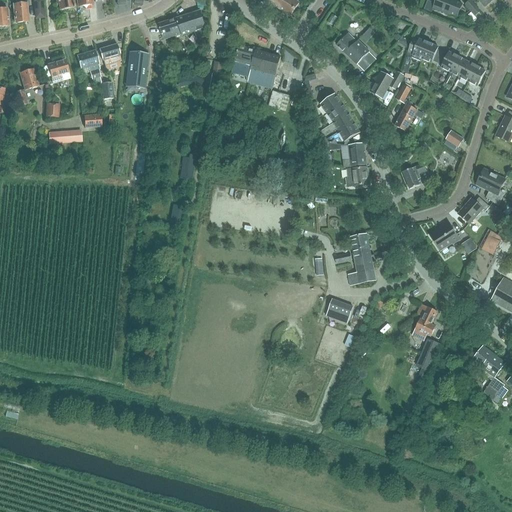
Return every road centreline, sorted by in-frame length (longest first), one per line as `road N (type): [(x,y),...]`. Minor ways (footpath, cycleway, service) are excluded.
road 1 (residential): [(293,42),(355,95),(396,223)]
road 2 (tertiary): [(0,52),(130,22),(170,0)]
road 3 (residential): [(396,223),(418,264),(511,348)]
